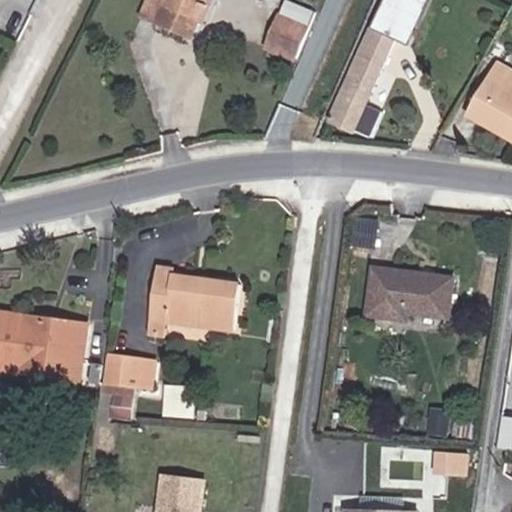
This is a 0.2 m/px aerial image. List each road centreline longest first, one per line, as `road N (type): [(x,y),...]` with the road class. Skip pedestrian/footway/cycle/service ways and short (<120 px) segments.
road 1 (residential): [(0,227),(171,187),(266,153),(511,176)]
road 2 (unknown): [(359,158),(315,401),(318,447),(333,479)]
